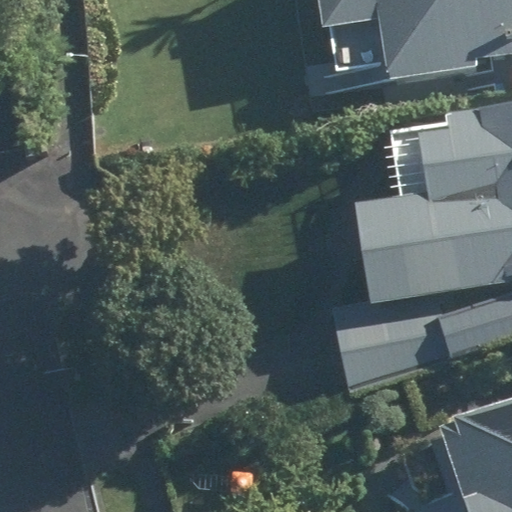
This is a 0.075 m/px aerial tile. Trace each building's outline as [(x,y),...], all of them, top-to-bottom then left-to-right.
[(402,22),(408,78),(511,66),(511,0),(350,0),(353,27),(402,22)] [(511,111),(464,120),(465,126),(406,136),(418,204),(378,211),(394,299),(511,278),(511,111)] [(511,298),(452,315),(465,360),(511,346),(511,298)] [(465,360),(452,315),(442,318),(437,300),(344,326),(361,388),(465,360)] [(511,511),(511,404),(457,420),(481,511),(511,511)]
